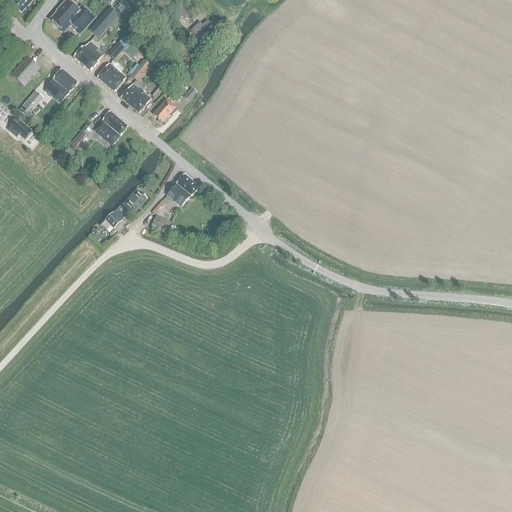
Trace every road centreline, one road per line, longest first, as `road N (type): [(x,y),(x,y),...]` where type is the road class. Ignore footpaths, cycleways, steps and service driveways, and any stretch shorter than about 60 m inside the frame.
road 1 (unclassified): [(511,305),(365,294),(260,230)]
road 2 (unclassified): [(184,164),(30,31),(52,0)]
road 3 (unclassified): [(0,371),(120,241)]
road 4 (unclassified): [(120,241),(208,265),(260,230)]
